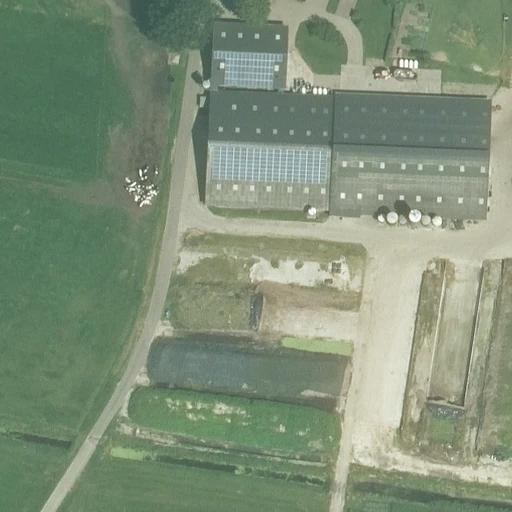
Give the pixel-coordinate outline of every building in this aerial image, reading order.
[(282,30),(213,28),(211,93),(240,94),(240,91),(283,93),(286,36),(281,36),(282,30)] [(211,95),(206,207),(331,212),(336,100),(211,95)] [(496,104),(336,100),(332,221),(487,228),(496,104)] [(398,264),(391,308),(419,313),(427,269),(398,264)] [(162,348),(161,371),(210,372),(210,349),(162,348)]
